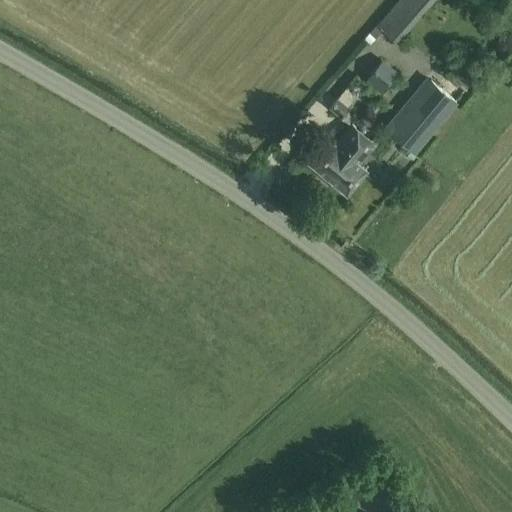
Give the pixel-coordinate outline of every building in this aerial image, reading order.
[(397,43),(433,0),(397,0),(376,25),(397,43)] [(365,79),(381,93),(398,72),(382,59),(365,79)] [(430,79),(388,130),(415,153),(457,102),(430,79)] [(350,108),(338,97),(330,107),(343,117),(350,108)] [(346,191),(347,192),(348,191),(366,170),(367,169),(366,167),(366,168),(360,163),(376,143),(353,124),(336,144),(331,139),(331,138),(329,137),(328,139),(329,139),(311,160),(310,161),(311,162),(346,191)]
